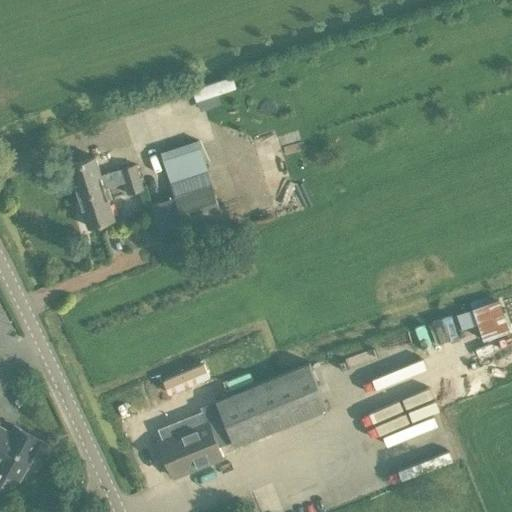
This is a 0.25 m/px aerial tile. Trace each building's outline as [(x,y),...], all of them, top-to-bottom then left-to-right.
[(232,76),(192,89),(196,101),(236,88),(232,76)] [(95,156),(69,164),(79,195),(105,186),(109,185),(105,174),(101,175),(95,156)] [(124,180),(139,175),(135,163),(120,168),(124,180)] [(128,192),(143,187),(139,175),(124,180),(128,192)] [(221,212),(212,183),(152,203),(161,231),(184,224),(221,212)] [(105,186),(79,195),(89,226),(115,217),(109,198),(113,196),(109,185),(105,186)] [(507,334),(497,302),(473,310),(484,341),(507,334)] [(433,319),(439,341),(460,335),(454,313),(433,319)] [(496,382),(511,376),(511,371),(503,348),(486,354),(496,382)] [(364,363),(366,371),(363,372),(366,387),(397,380),(392,357),(364,363)] [(234,447),(327,409),(309,364),(200,408),(206,423),(170,438),(166,429),(156,433),(160,442),(158,443),(172,478),(221,456),(210,430),(225,424),(234,447)] [(0,429),(0,466),(20,478),(41,440),(15,425),(10,435),(0,429)]
